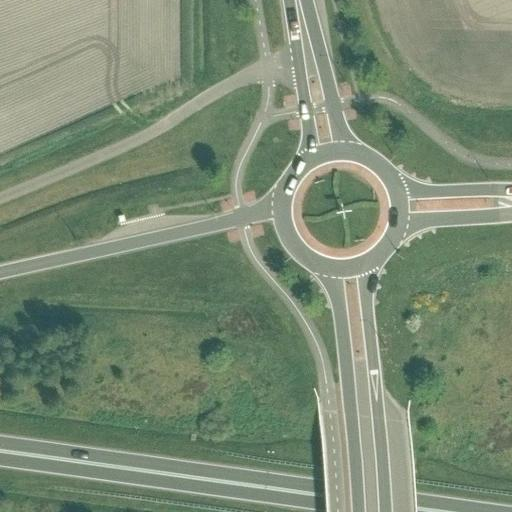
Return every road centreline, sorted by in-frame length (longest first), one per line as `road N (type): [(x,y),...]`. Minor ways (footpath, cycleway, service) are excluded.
road 1 (trunk): [(432,511),(0,451)]
road 2 (unclassified): [(297,65),(236,80),(111,151),(0,196)]
road 3 (trunk): [(280,211),(0,272)]
road 4 (primary): [(381,511),(364,270)]
road 5 (primary): [(335,274),(353,511)]
